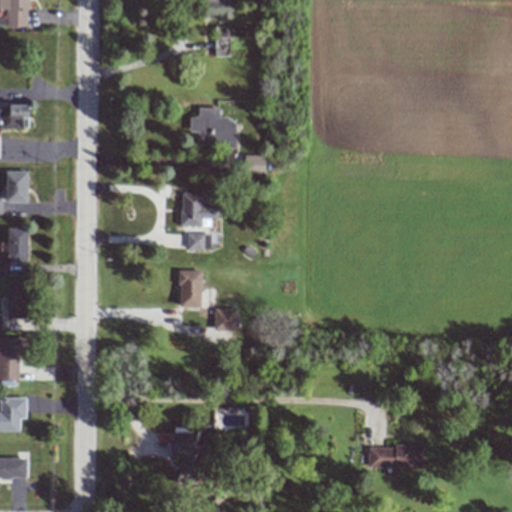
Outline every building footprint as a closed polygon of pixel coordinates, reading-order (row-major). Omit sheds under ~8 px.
[(28,27),(27,0),(0,0),(0,9),(5,9),(6,27),(28,27)] [(231,0),(201,0),(201,17),(231,18),(231,0)] [(214,56),(228,56),(228,37),(245,38),(246,26),(215,26),(214,56)] [(28,105),(7,105),(7,109),(0,108),(0,127),(27,128),(28,105)] [(234,147),(235,119),(218,119),(218,108),(198,108),(197,117),(189,117),(188,132),(197,132),(197,147),(234,147)] [(264,176),(264,155),(244,155),(244,176),(264,176)] [(26,171),(5,171),(5,202),(27,202),(26,171)] [(201,227),(201,218),(217,219),(218,207),(203,207),(203,193),(180,193),(179,226),(201,227)] [(7,262),(26,262),(25,228),(6,228),(7,262)] [(209,250),(209,234),(186,233),(186,249),(209,250)] [(200,271),(178,271),(178,307),(199,307),(200,271)] [(6,318),(24,318),(24,286),(6,287),(6,318)] [(237,309),(213,308),(213,329),(236,330),(237,309)] [(20,339),(0,338),(0,380),(19,381),(20,339)] [(25,398),(0,397),(0,431),(19,432),(19,418),(25,418),(25,398)] [(191,433),(171,432),(170,458),(178,458),(177,485),(201,486),(203,445),(190,445),(191,433)] [(424,447),(367,445),(366,468),(423,469),(424,447)]
